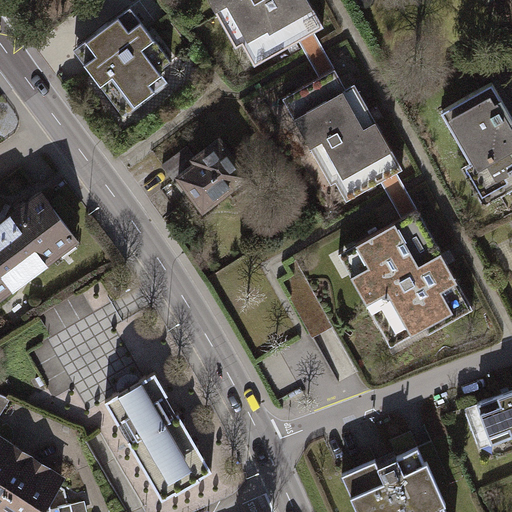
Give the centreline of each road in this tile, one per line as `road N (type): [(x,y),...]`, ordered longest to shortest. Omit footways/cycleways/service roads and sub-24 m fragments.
road 1 (secondary): [(0,42),(179,286),(263,449)]
road 2 (residential): [(511,353),(263,449)]
